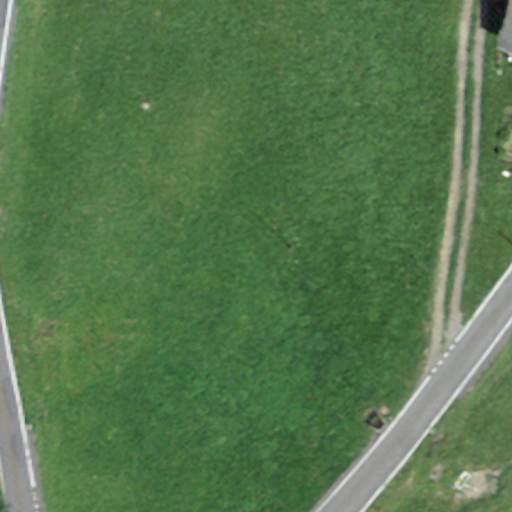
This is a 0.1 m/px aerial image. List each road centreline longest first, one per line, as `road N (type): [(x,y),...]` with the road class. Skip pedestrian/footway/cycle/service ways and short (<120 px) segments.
road 1 (track): [(482,0),(443,348),(454,370)]
road 2 (unclassified): [(511,296),(340,511)]
road 3 (unclassified): [(19,511),(0,393)]
